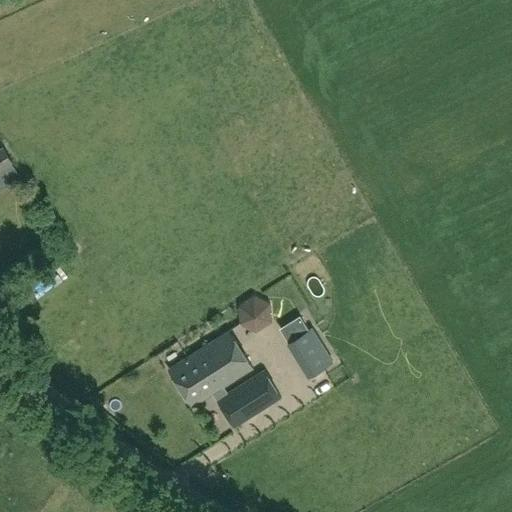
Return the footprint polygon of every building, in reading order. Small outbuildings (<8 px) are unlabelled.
[(111,0),(119,24),(141,17),(135,0),(111,0)] [(140,0),(146,13),(175,0),(140,0)] [(0,170),(12,163),(3,148),(0,149),(0,170)] [(274,276),(264,283),(276,299),(285,292),(274,276)] [(297,356),(320,341),(311,327),(288,341),(297,356)] [(234,426),(280,396),(263,370),(223,396),(218,388),(252,367),(229,330),(168,369),(192,406),(213,393),(234,426)]
